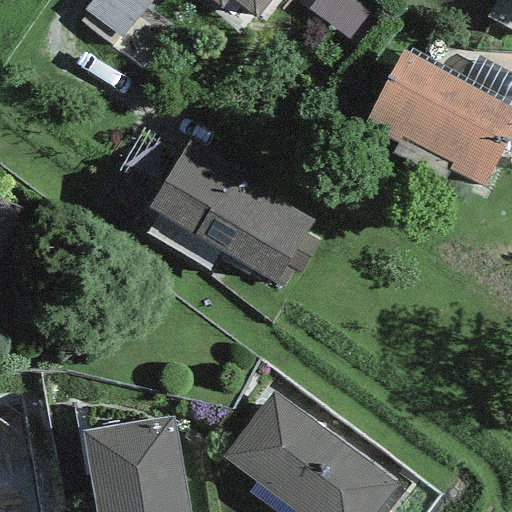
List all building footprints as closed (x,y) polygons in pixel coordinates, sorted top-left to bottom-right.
[(113,0),(87,34),(123,61),(163,8),(152,0),(113,0)] [(280,0),(203,0),(221,13),(227,5),(258,29),(280,0)] [(511,137),(511,116),(404,58),(366,129),(482,192),(511,137)] [(239,178),(185,148),(145,219),(279,294),(291,273),(300,277),(321,239),(310,232),(313,227),(236,184),(239,178)] [(0,258),(19,216),(0,207),(0,258)] [(377,511),(398,485),(273,392),(222,458),(294,511),(377,511)] [(0,511),(32,511),(16,414),(0,417),(0,511)] [(188,511),(172,419),(80,435),(93,511),(188,511)]
